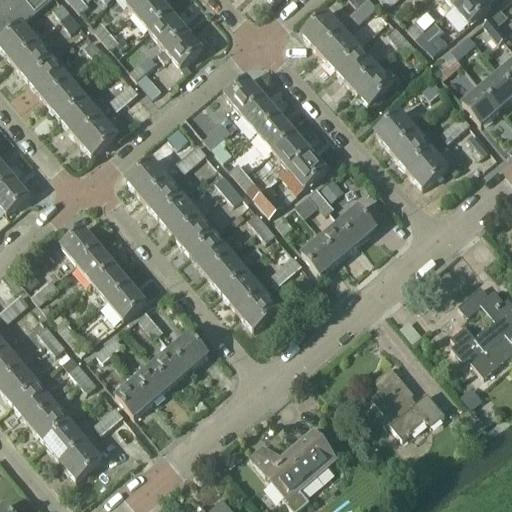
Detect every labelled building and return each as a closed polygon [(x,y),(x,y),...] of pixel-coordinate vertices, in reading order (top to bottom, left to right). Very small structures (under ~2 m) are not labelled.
[(52,2),(50,0),(0,0),(0,46),(21,28),(52,2)] [(62,0),(70,10),(79,2),(77,0),(62,0)] [(130,19),(152,0),(115,0),(114,1),(130,19)] [(145,37),(168,18),(153,0),(152,0),(130,19),(145,37)] [(262,0),(272,10),(282,0),(262,0)] [(363,22),(373,12),(361,0),(342,0),(355,13),(363,22)] [(384,14),(393,5),(388,0),(383,0),(377,6),(384,14)] [(438,0),(449,13),(464,0),(438,0)] [(465,31),(488,12),(477,0),(464,0),(449,13),(465,31)] [(79,2),(70,10),(78,19),(87,12),(79,2)] [(61,28),(70,20),(61,9),(51,17),(61,28)] [(353,31),(363,22),(355,13),(345,23),(353,31)] [(498,15),(488,23),(496,32),(505,24),(498,15)] [(426,17),(414,28),(423,37),(433,28),(435,27),(426,17)] [(161,56),(184,36),(168,18),(145,37),(161,56)] [(317,59),(340,36),(323,18),(299,40),(317,59)] [(70,39),(79,32),(70,20),(61,28),(70,39)] [(487,40),(496,33),(496,32),(488,23),(479,30),(487,40)] [(0,54),(12,68),(37,47),(21,28),(0,46),(0,54)] [(415,45),(423,37),(414,28),(406,35),(415,45)] [(101,46),(110,39),(102,29),(93,36),(101,46)] [(496,49),(504,42),(496,33),(487,40),(496,49)] [(396,53),(405,44),(395,34),(386,42),(396,53)] [(183,69),(199,55),(184,36),(161,56),(162,57),(158,61),(163,68),(168,64),(176,74),(183,69)] [(333,77),(357,54),(340,36),(317,59),(333,77)] [(424,55),(432,47),(423,37),(415,45),(424,55)] [(108,56),(118,49),(110,39),(101,46),(108,56)] [(405,63),(414,55),(405,44),(396,53),(405,63)] [(28,87),(53,66),(37,47),(12,68),(28,87)] [(92,66),(101,58),(92,47),(83,55),(92,66)] [(456,65),(466,57),(459,48),(449,56),(456,65)] [(350,95),(374,72),(357,54),(333,77),(350,95)] [(446,73),(456,65),(449,56),(439,64),(446,73)] [(101,77),(111,69),(101,58),(92,66),(101,77)] [(144,80),(155,70),(148,61),(137,71),(144,80)] [(511,96),(511,64),(496,78),(511,96)] [(44,106),(69,85),(53,66),(28,87),(44,106)] [(183,69),(176,74),(181,80),(187,75),(183,69)] [(160,97),(144,80),(137,71),(128,78),(151,104),(160,97)] [(367,113),(391,90),(374,72),(350,95),(367,113)] [(497,116),(511,103),(511,96),(496,78),(478,94),(497,116)] [(237,121),(260,102),(244,84),(238,89),(236,86),(219,100),(237,121)] [(59,125),(85,104),(69,85),(44,106),(59,125)] [(429,107),(440,98),(431,89),(421,97),(429,107)] [(126,109),(137,100),(129,90),(118,99),(126,109)] [(479,131),(497,116),(478,94),(460,109),(479,131)] [(115,118),(126,109),(118,99),(107,108),(115,118)] [(253,140),(276,120),(260,102),(237,121),(253,140)] [(75,144),(101,123),(85,104),(59,125),(75,144)] [(388,157),(413,136),(397,117),(372,138),(388,157)] [(269,158),(291,139),(276,120),(253,140),(269,158)] [(457,140),(468,131),(460,122),(449,131),(457,140)] [(91,163),(116,141),(101,123),(75,144),(91,163)] [(222,129),(217,133),(211,139),(217,146),(218,148),(229,139),(228,136),(222,129)] [(446,149),(457,140),(449,131),(439,140),(446,149)] [(404,176),(430,155),(413,136),(388,157),(404,176)] [(211,139),(202,146),(208,153),(210,156),(218,148),(217,146),(211,139)] [(284,176),(307,157),(291,139),(269,158),(284,176)] [(481,165),(487,160),(471,140),(465,146),(481,165)] [(194,170),(205,161),(196,152),(186,161),(194,170)] [(421,195),(446,174),(430,155),(404,176),(421,195)] [(284,176),(276,183),(292,202),(322,175),(307,157),(284,176)] [(184,179),(194,170),(186,161),(176,170),(184,179)] [(140,206),(165,184),(149,165),(124,186),(140,206)] [(0,191),(11,182),(0,169),(0,191)] [(454,182),(460,176),(454,169),(448,175),(454,182)] [(237,188),(246,180),(237,170),(228,178),(237,188)] [(245,197),(254,189),(246,180),(237,188),(245,197)] [(0,213),(5,219),(26,201),(11,182),(0,191),(0,213)] [(222,201),(231,193),(223,182),(213,191),(222,201)] [(156,225),(181,203),(165,184),(140,206),(156,225)] [(332,186),(320,196),(330,207),(342,198),(332,186)] [(254,189),(245,197),(250,203),(251,204),(260,197),(254,189)] [(260,197),(251,204),(262,216),(268,223),(278,214),(281,212),(272,201),(275,198),(268,190),(260,197)] [(239,220),(248,212),(231,193),(222,201),(239,220)] [(313,210),(322,202),(314,193),(306,201),(313,210)] [(324,222),(333,215),(322,202),(313,210),(324,222)] [(172,244),(197,222),(181,203),(156,225),(172,244)] [(355,251),(374,235),(355,213),(336,229),(355,251)] [(255,238),(264,231),(255,220),(246,227),(255,238)] [(188,263),(213,241),(197,222),(172,244),(188,263)] [(282,240),(291,233),(282,222),(273,230),(282,240)] [(336,267),(355,251),(336,229),(318,245),(336,267)] [(264,249),(273,242),(264,231),(255,238),(264,249)] [(74,271),(96,252),(80,233),(58,252),(74,271)] [(204,282),(230,260),(213,241),(188,263),(204,282)] [(318,283),(336,267),(318,245),(299,260),(318,283)] [(90,290),(112,271),(96,252),(74,271),(90,290)] [(220,301),(246,279),(230,260),(204,282),(220,301)] [(289,283),(300,274),(292,264),(282,273),(289,283)] [(106,309),(128,290),(112,271),(90,290),(106,309)] [(279,291),(289,283),(282,273),(271,282),(279,291)] [(20,283),(29,295),(38,287),(28,276),(20,283)] [(236,319),(262,298),(246,279),(220,301),(236,319)] [(0,295),(6,303),(14,297),(5,286),(0,290),(0,295)] [(45,303),(54,295),(48,287),(38,295),(45,303)] [(122,328),(144,309),(128,290),(106,309),(122,328)] [(493,299),(488,304),(479,293),(456,313),(465,324),(478,314),(491,330),(473,346),(463,334),(449,346),(453,351),(448,355),(463,372),(468,369),(482,385),(511,359),(511,314),(505,306),(501,309),(493,299)] [(36,311),(45,303),(38,295),(29,302),(36,311)] [(252,338),(277,316),(262,298),(236,319),(252,338)] [(14,319),(25,310),(18,301),(7,310),(14,319)] [(48,309),(42,314),(47,320),(53,315),(48,309)] [(0,324),(4,329),(14,319),(7,310),(0,315),(0,324)] [(141,332),(150,325),(144,318),(136,326),(141,332)] [(161,339),(156,332),(150,325),(141,332),(147,339),(148,338),(153,345),(161,339)] [(64,344),(73,337),(64,327),(56,334),(64,344)] [(46,350),(54,344),(44,333),(37,339),(46,350)] [(73,354),(81,347),(73,337),(64,344),(73,354)] [(188,378),(206,362),(187,340),(169,355),(188,378)] [(55,361),(63,355),(54,344),(46,350),(55,361)] [(112,360),(122,352),(115,344),(105,352),(112,360)] [(0,388),(20,371),(4,352),(0,355),(0,388)] [(102,369),(112,360),(105,352),(95,361),(102,369)] [(29,355),(22,361),(26,366),(33,360),(29,355)] [(169,394),(188,378),(169,355),(150,371),(169,394)] [(0,398),(11,411),(36,390),(20,371),(0,388),(0,398)] [(77,389),(85,382),(76,371),(68,378),(77,389)] [(151,409),(169,394),(150,371),(132,387),(151,409)] [(406,405),(411,401),(388,374),(362,396),(390,430),(387,432),(399,447),(421,428),(423,430),(425,429),(429,433),(443,422),(425,401),(412,412),(406,405)] [(86,400),(94,392),(85,382),(77,389),(86,400)] [(132,425),(151,409),(132,387),(113,402),(132,425)] [(27,430),(52,409),(36,390),(11,411),(27,430)] [(469,415),(479,406),(469,393),(458,402),(469,415)] [(43,449),(68,428),(52,409),(27,430),(43,449)] [(110,433),(121,424),(114,415),(103,425),(110,433)] [(472,444),(481,436),(466,417),(456,425),(472,444)] [(100,442),(110,433),(103,425),(92,434),(100,442)] [(59,468),(84,447),(68,428),(43,449),(59,468)] [(261,452),(249,462),(284,503),(281,505),(286,511),(302,511),(308,508),(297,495),(333,464),(311,439),(275,470),(261,452)] [(75,487),(100,466),(84,447),(59,468),(75,487)]
